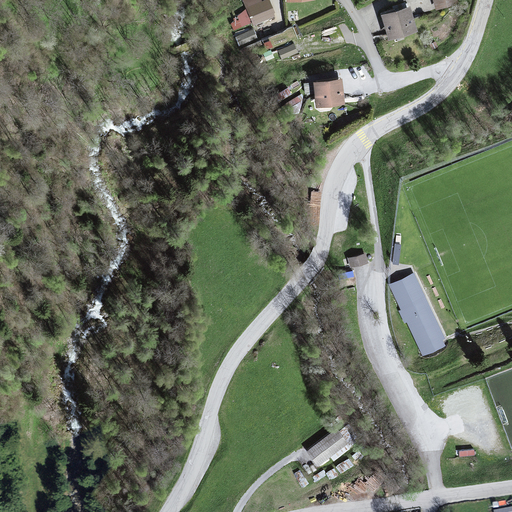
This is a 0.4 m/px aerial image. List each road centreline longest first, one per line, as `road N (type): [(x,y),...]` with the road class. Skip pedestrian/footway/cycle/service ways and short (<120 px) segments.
road 1 (tertiary): [(485,0),(466,55),(443,89),(346,153),(318,252),(223,375),(200,452),(169,511)]
road 2 (tertiary): [(330,511),(511,487)]
